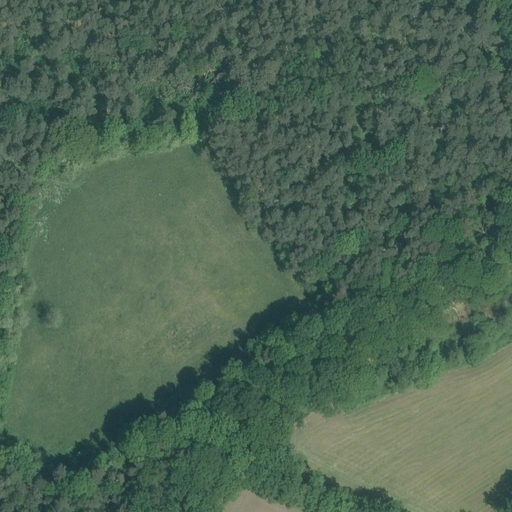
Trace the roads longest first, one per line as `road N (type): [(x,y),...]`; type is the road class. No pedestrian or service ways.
road 1 (track): [(338,307),(56,490),(0,460)]
road 2 (track): [(338,307),(511,188)]
